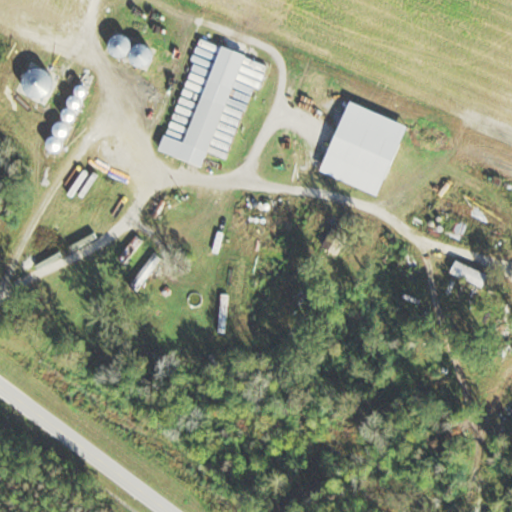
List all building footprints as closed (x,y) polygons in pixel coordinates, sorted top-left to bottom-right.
[(132,63),(153,61),(151,43),(133,45),(131,33),(110,35),(113,54),(131,52),(132,63)] [(232,84),(208,76),(189,134),(167,127),(160,150),(206,164),(232,84)] [(71,125),(59,118),(52,132),(53,133),(46,145),(58,151),(71,125)] [(339,253),(348,237),(320,221),(311,237),(339,253)] [(144,239),(137,234),(119,256),(126,262),(144,239)] [(162,259),(155,253),(131,283),(138,289),(162,259)] [(451,270),(471,279),(477,267),(457,258),(451,270)]
